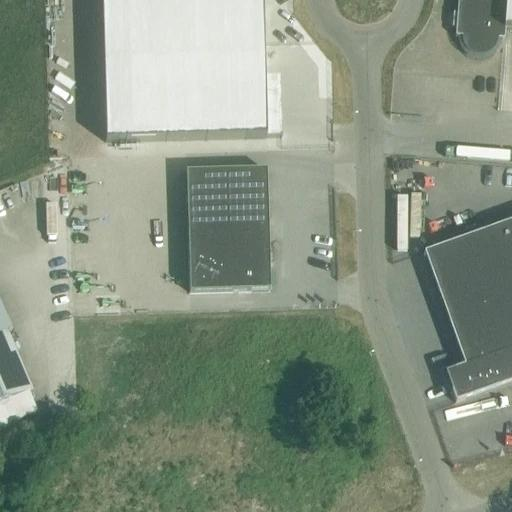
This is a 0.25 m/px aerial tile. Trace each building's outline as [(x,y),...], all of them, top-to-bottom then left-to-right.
[(262,0),(101,0),(105,144),(266,140),(262,0)] [(511,0),(458,0),(455,38),(462,38),(462,43),(463,48),(466,52),(469,55),(474,57),(478,58),(483,58),(487,57),(492,53),(494,50),(496,46),(496,41),(504,42),(505,32),(511,32),(511,0)] [(266,172),(186,174),(189,294),(270,292),(266,172)] [(511,223),(424,255),(464,368),(445,375),(455,404),(511,383),(511,223)] [(0,405),(32,392),(6,331),(0,315),(0,405)]
